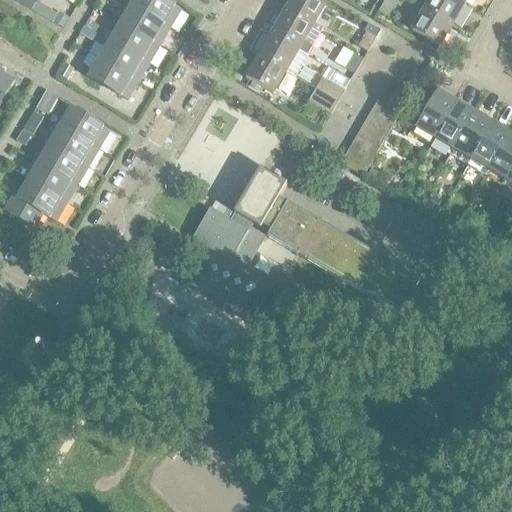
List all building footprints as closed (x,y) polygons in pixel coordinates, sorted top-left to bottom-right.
[(127,0),(126,3),(170,29),(181,11),(162,0),(127,0)] [(291,0),(283,14),(311,30),(319,34),(322,29),(315,24),(324,8),(311,0),(310,0),(291,0)] [(391,0),(386,0),(379,12),(388,16),(396,3),(391,0)] [(456,0),(429,0),(424,10),(451,26),(464,4),(456,0)] [(126,13),(119,24),(159,47),(170,29),(126,3),(122,10),(126,13)] [(451,26),(424,10),(411,31),(425,39),(421,45),(435,53),(451,26)] [(283,14),(271,35),(298,52),(298,51),(306,56),(311,47),(304,43),(311,30),(283,14)] [(109,32),(105,39),(149,65),(159,47),(119,24),(113,34),(109,32)] [(358,47),(367,52),(380,31),(371,26),(367,33),(366,32),(358,47)] [(271,35),(258,57),(285,73),(294,79),(307,57),(298,52),(271,35)] [(104,49),(98,60),(138,83),(149,65),(105,39),(101,47),(104,49)] [(345,69),(354,74),(362,60),(353,55),(345,69)] [(258,57),(245,79),(273,95),(285,73),(258,57)] [(84,75),(88,77),(87,78),(127,101),(138,83),(98,60),(92,71),(88,68),(84,75)] [(0,68),(0,105),(14,82),(13,81),(3,76),(5,72),(0,68)] [(322,79),(315,91),(337,103),(344,91),(322,79)] [(415,130),(433,141),(455,103),(449,100),(451,96),(439,89),(415,130)] [(337,103),(315,91),(308,103),(330,115),(337,103)] [(382,94),(374,106),(396,119),(404,107),(382,94)] [(457,100),(455,103),(433,141),(450,151),(473,114),(467,110),(469,107),(457,100)] [(374,106),(368,117),(390,130),(396,119),(374,106)] [(69,109),(63,120),(59,117),(55,125),(98,151),(109,132),(69,109)] [(475,110),(473,114),(450,151),(469,162),(490,124),(485,121),(487,117),(475,110)] [(368,117),(361,129),(383,142),(390,130),(368,117)] [(491,125),(490,124),(469,162),(486,172),(508,135),(503,132),(505,128),(493,121),(491,125)] [(88,169),(98,151),(55,125),(51,132),(55,134),(48,146),(88,169)] [(361,129),(354,141),(376,154),(383,142),(361,129)] [(508,135),(486,172),(505,183),(511,170),(511,131),(509,135),(508,135)] [(354,141),(347,153),(369,166),(376,154),(354,141)] [(77,187),(88,169),(48,146),(42,156),(38,154),(34,162),(77,187)] [(347,153),(340,164),(362,177),(369,166),(347,153)] [(67,205),(77,187),(34,162),(30,168),(33,170),(27,181),(67,205)] [(192,239),(203,245),(246,270),(265,238),(404,318),(419,292),(415,289),(420,280),(421,281),(422,279),(395,264),(394,267),(278,199),(286,186),(279,182),(281,180),(276,177),(275,179),(260,170),(234,214),(236,216),(232,223),(209,210),(192,239)] [(56,223),(67,205),(27,181),(21,191),(17,189),(13,197),(16,199),(8,214),(34,229),(42,215),(56,223)] [(180,285),(250,325),(273,285),(246,270),(203,245),(180,285)] [(263,328),(272,334),(279,324),(269,318),(263,328)] [(25,353),(25,357),(26,361),(30,365),(35,368),(41,369),(45,367),(49,365),(51,362),(53,358),(53,354),(52,350),(51,347),(49,344),(45,341),(41,340),(37,340),(32,342),(28,346),(26,349),(25,353)]
